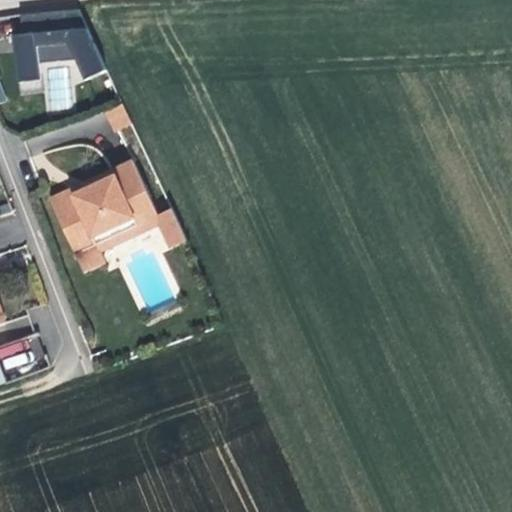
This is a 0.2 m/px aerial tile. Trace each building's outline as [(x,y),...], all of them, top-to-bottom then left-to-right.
[(84,10),(26,21),(29,40),(31,55),(22,57),(25,80),(48,76),(47,66),(84,59),(93,81),(114,73),(84,10)] [(20,49),(22,57),(31,55),(29,40),(19,42),(20,49)] [(51,95),(48,76),(25,80),(28,99),(51,95)] [(111,131),(130,126),(125,104),(105,109),(111,131)] [(60,206),(85,262),(169,223),(143,167),(122,177),(125,183),(90,199),(83,202),(80,196),(60,206)] [(110,258),(169,231),(180,255),(196,248),(182,217),(169,223),(85,262),(94,280),(115,270),(110,258)] [(0,255),(0,338),(17,333),(3,288),(0,279),(0,268),(4,267),(0,255)] [(0,268),(0,279),(3,288),(10,286),(7,277),(4,267),(0,268)] [(0,360),(0,391),(9,388),(0,360)]
